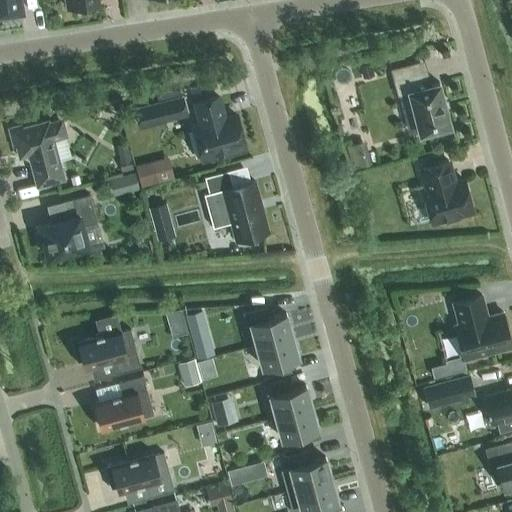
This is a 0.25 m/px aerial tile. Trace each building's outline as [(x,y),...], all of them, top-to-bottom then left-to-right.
[(21,13),(19,0),(0,0),(0,12),(4,12),(4,16),(21,13)] [(423,85),(416,61),(391,68),(397,94),(409,91),(419,132),(433,129),(434,133),(447,129),(446,125),(450,124),(438,81),(437,81),(437,82),(423,85)] [(359,65),(363,77),(373,74),(370,62),(359,65)] [(183,95),(157,101),(161,120),(187,114),(183,95)] [(230,150),(245,146),(236,114),(224,117),(219,96),(195,102),(201,123),(193,126),(202,158),(217,153),(217,155),(230,152),(230,150)] [(64,178),(53,139),(61,136),(65,131),(63,123),(57,120),(49,122),(48,120),(21,127),(20,124),(8,128),(13,146),(16,145),(19,157),(24,155),(25,154),(30,157),(29,158),(37,185),(64,178)] [(119,158),(122,172),(133,169),(130,155),(119,158)] [(164,179),(159,158),(135,164),(141,185),(164,179)] [(421,166),(427,189),(423,190),(431,220),(472,209),(464,179),(454,182),(448,160),(421,166)] [(209,193),(222,189),(236,239),(268,230),(254,179),(232,185),(228,170),(204,176),(209,193)] [(139,187),(134,171),(121,174),(125,191),(139,187)] [(72,184),(80,181),(78,174),(70,176),(72,184)] [(40,247),(44,246),(47,255),(68,250),(69,254),(88,249),(82,224),(96,220),(89,193),(63,200),(67,217),(35,226),(40,247)] [(168,211),(165,201),(148,206),(151,216),(168,211)] [(454,324),(463,357),(511,345),(502,311),(487,315),(481,294),(453,301),(458,323),(454,324)] [(286,312),(269,317),(266,305),(242,311),(252,346),(256,345),(256,344),(292,334),(286,312)] [(222,350),(208,307),(193,312),(207,355),(222,350)] [(169,325),(184,321),(180,308),(166,311),(169,325)] [(112,359),(116,372),(140,366),(130,328),(120,330),(115,313),(95,318),(99,335),(78,341),(85,367),(112,359)] [(292,334),(256,344),(256,345),(262,365),(265,365),(268,377),(279,374),(276,362),(298,356),(292,334)] [(199,380),(193,358),(178,362),(185,384),(199,380)] [(467,374),(422,386),(428,407),(473,394),(467,374)] [(118,381),(122,394),(94,401),(101,428),(143,416),(142,416),(153,413),(142,375),(118,381)] [(276,416),(311,406),(305,384),(284,390),(280,378),(269,381),(272,393),(270,394),(276,416)] [(511,388),(483,396),(491,423),(496,421),(499,431),(511,427),(511,388)] [(218,397),(221,421),(242,418),(239,394),(218,397)] [(311,406),(276,416),(282,437),(284,437),(287,449),(299,446),(295,434),(317,428),(311,406)] [(209,419),(195,423),(201,443),(214,440),(209,419)] [(497,464),(504,490),(511,487),(511,440),(486,448),(491,466),(497,464)] [(280,469),(286,490),(331,478),(325,456),(313,460),(309,448),(286,454),(289,466),(280,469)] [(149,496),(173,490),(163,451),(153,454),(153,453),(117,463),(111,464),(113,469),(107,471),(111,486),(117,485),(118,490),(146,483),(149,496)] [(286,490),(292,511),(304,509),(304,511),(317,511),(315,506),(337,500),(331,478),(286,490)] [(227,511),(234,510),(227,482),(206,487),(210,504),(216,502),(218,511),(227,511)] [(179,511),(176,498),(152,505),(153,511),(179,511)]
